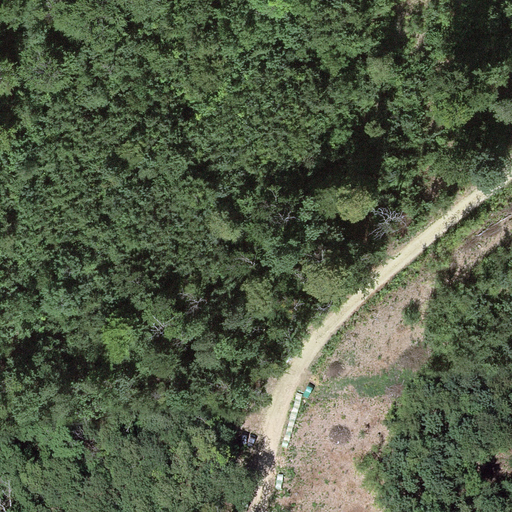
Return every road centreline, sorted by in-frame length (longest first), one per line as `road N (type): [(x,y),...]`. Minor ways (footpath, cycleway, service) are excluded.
road 1 (track): [(254,511),(265,441),(307,348),(393,260),(511,168)]
road 2 (track): [(504,511),(450,392),(285,386)]
